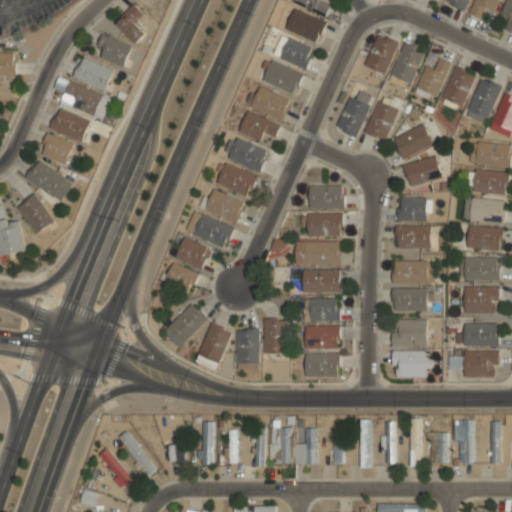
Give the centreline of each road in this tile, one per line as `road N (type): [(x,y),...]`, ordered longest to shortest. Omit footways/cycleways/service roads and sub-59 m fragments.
road 1 (secondary): [(38,511),(90,363),(250,0)]
road 2 (secondary): [(201,0),(63,321),(0,494)]
road 3 (residential): [(161,502),(195,491),(511,490)]
road 4 (residential): [(365,399),(371,174),(302,143)]
road 5 (residential): [(363,16),(238,288)]
road 6 (tertiary): [(256,397),(511,398)]
road 7 (secondary): [(146,124),(120,142),(62,269),(44,284),(0,296)]
road 8 (residential): [(101,0),(42,77),(0,155)]
road 9 (tertiary): [(90,363),(185,391),(256,397)]
road 10 (tertiary): [(256,397),(101,338)]
road 11 (residential): [(511,60),(403,11),(363,16)]
